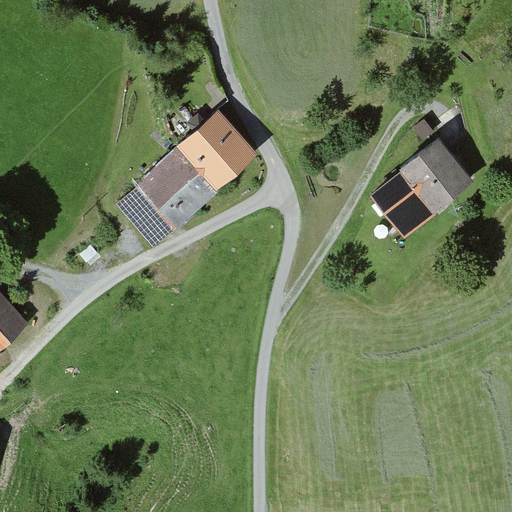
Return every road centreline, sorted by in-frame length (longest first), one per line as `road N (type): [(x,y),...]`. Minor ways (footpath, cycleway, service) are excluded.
road 1 (unclassified): [(211,0),(229,78),(274,162),(290,213),(263,366),(260,511)]
road 2 (track): [(436,110),(409,110),(271,324)]
